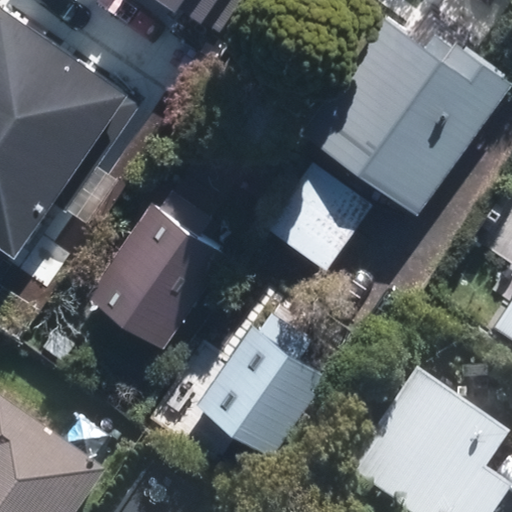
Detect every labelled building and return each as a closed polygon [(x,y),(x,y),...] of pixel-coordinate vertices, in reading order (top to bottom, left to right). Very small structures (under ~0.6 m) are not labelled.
[(0,227),(29,247),(141,84),(16,0),(5,0),(0,7),(0,227)] [(145,0),(214,47),(245,0),(145,0)] [(312,129),(430,214),(511,100),(511,68),(467,37),(455,55),(396,12),(312,129)] [(384,201),(320,156),(272,224),(336,269),(384,201)] [(222,214),(181,186),(169,204),(159,197),(94,291),(174,345),(239,252),(210,232),(222,214)] [(260,318),(204,399),(284,454),(340,373),(310,353),(323,335),(283,307),(271,325),(260,318)] [(68,359),(81,339),(60,325),(47,345),(68,359)] [(511,436),(431,379),(360,479),(407,511),(511,511),(511,486),(501,479),(511,463),(511,436)] [(0,511),(78,511),(115,461),(3,383),(0,386),(0,511)]
